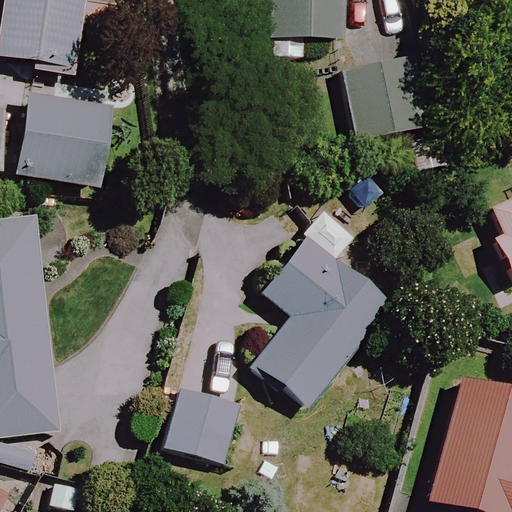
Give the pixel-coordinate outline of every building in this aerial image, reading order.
[(85,0),(1,0),(0,13),(0,66),(43,70),(42,78),(79,81),(85,0)] [(342,45),(341,0),(266,0),(267,63),(297,63),(296,45),(342,45)] [(415,135),(402,68),(340,80),(353,146),(415,135)] [(118,115),(23,103),(13,182),(107,195),(118,115)] [(511,288),(511,204),(477,220),(508,290),(511,288)] [(0,443),(54,438),(31,224),(0,227),(0,443)] [(384,311),(300,245),(258,299),(286,321),(247,372),(303,415),(384,311)] [(511,511),(511,395),(456,381),(423,509),(434,511),(511,511)] [(230,414),(175,398),(159,453),(184,461),(213,470),(230,414)]
